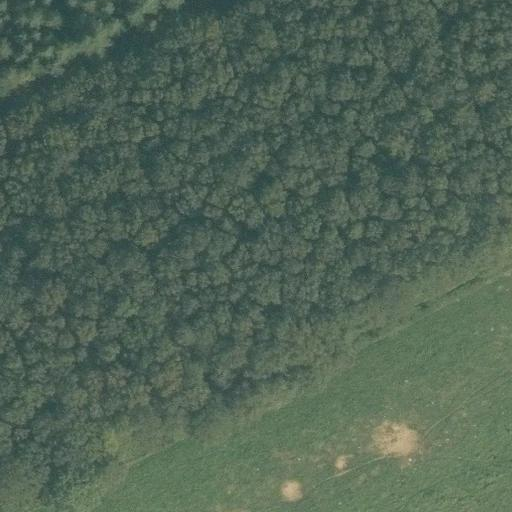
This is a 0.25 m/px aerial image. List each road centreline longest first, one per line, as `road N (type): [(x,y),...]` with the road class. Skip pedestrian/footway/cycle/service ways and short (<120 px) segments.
road 1 (track): [(0,497),(511,237)]
road 2 (track): [(0,101),(219,0)]
